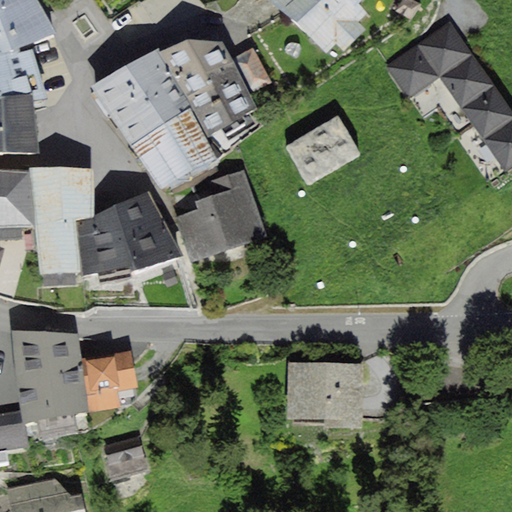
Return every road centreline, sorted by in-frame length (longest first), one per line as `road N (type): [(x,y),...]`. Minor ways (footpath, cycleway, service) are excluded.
road 1 (tertiary): [(469,323),(72,322),(0,309)]
road 2 (residential): [(41,0),(85,68),(73,149)]
